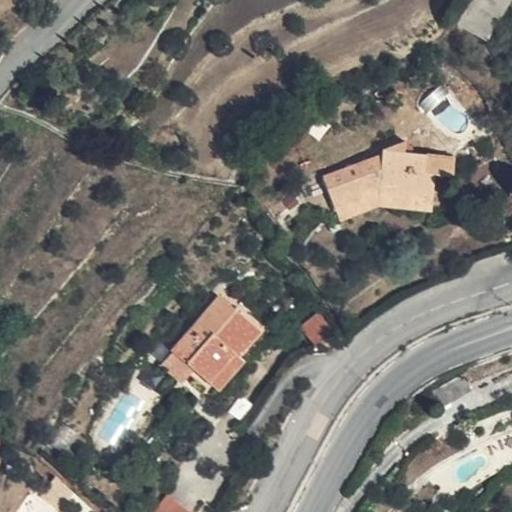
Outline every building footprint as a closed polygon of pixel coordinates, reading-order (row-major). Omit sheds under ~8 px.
[(455,0),(448,15),(460,21),(470,0),(455,0)] [(511,0),(476,0),(463,22),(489,38),(511,0)] [(443,87),(427,97),(453,136),(468,125),(443,87)] [(393,152),(394,137),(371,148),(371,159),(315,189),(330,218),(353,206),(355,197),(369,198),(370,192),(387,194),(387,201),(420,205),(424,181),(433,182),(437,159),(393,152)] [(387,194),(370,192),(369,198),(355,197),(353,206),(330,218),(336,227),(369,211),(418,217),(420,205),(387,201),(387,194)] [(497,258),(486,229),(453,242),(464,269),(497,258)] [(281,325),(247,287),(195,335),(210,350),(221,362),(246,342),(253,349),(281,325)] [(210,350),(195,335),(182,347),(196,363),(210,350)] [(253,349),(246,342),(221,362),(233,374),(257,353),(253,349)] [(169,494),(157,511),(190,511),(193,509),(169,494)]
